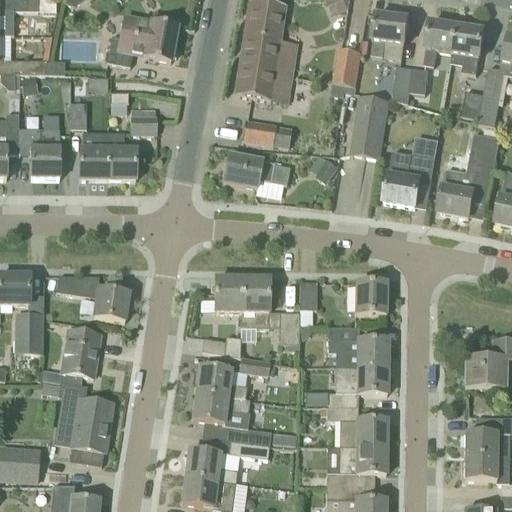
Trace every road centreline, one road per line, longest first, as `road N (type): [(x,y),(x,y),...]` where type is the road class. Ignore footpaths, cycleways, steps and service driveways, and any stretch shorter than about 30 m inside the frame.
road 1 (residential): [(130,511),(171,225)]
road 2 (residential): [(413,511),(418,253)]
road 3 (residential): [(418,253),(171,225)]
road 4 (residential): [(171,225),(218,0)]
road 5 (residential): [(171,225),(0,223)]
